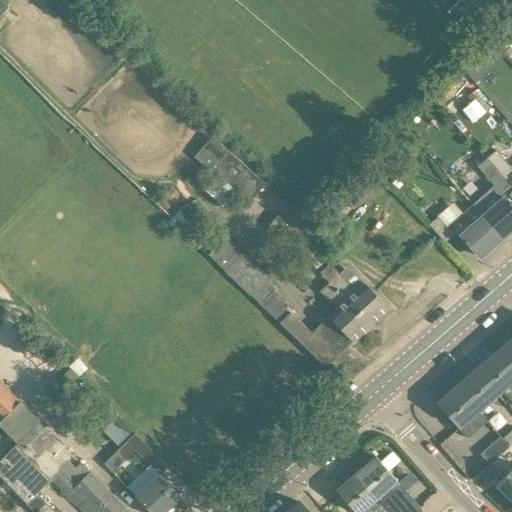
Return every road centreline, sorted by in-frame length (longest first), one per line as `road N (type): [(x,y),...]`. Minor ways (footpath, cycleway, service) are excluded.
road 1 (track): [(143,511),(55,423),(6,343),(13,302),(0,289)]
road 2 (tertiary): [(239,511),(376,394)]
road 3 (tertiary): [(376,394),(511,276)]
road 4 (residential): [(376,394),(478,511)]
